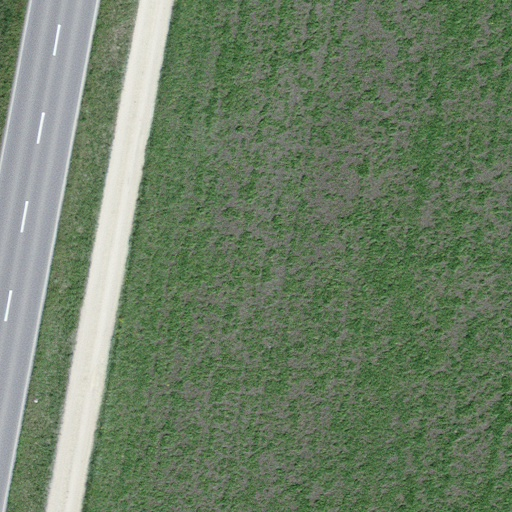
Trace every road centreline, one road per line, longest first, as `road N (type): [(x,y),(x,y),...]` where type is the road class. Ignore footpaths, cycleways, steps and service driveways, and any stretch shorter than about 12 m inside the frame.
road 1 (track): [(157,0),(62,511)]
road 2 (secondary): [(60,0),(0,327)]
